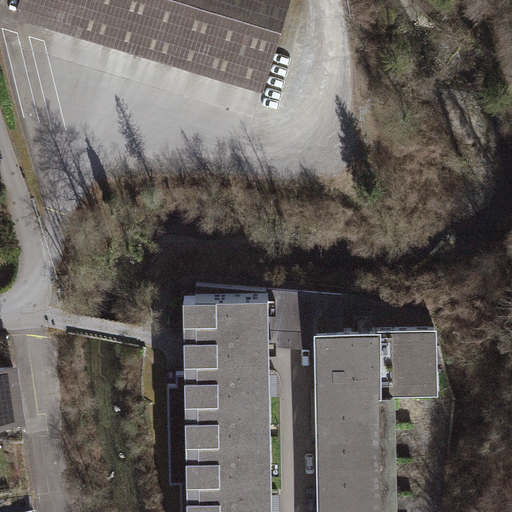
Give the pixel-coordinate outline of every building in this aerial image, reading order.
[(290,0),(18,0),(14,16),(75,34),(191,70),(262,92),(290,0)] [(188,372),(274,371),(274,342),(319,344),(319,326),(348,326),(346,291),(273,285),(272,289),(198,282),(198,290),(187,290),(188,372)] [(319,326),(319,344),(320,395),(322,511),(401,511),(400,392),(442,391),(441,324),(348,326),(319,326)] [(19,360),(0,362),(0,422),(27,419),(19,360)] [(276,511),(274,371),(188,372),(178,372),(178,382),(169,383),(170,481),(183,481),(183,511),(276,511)]
